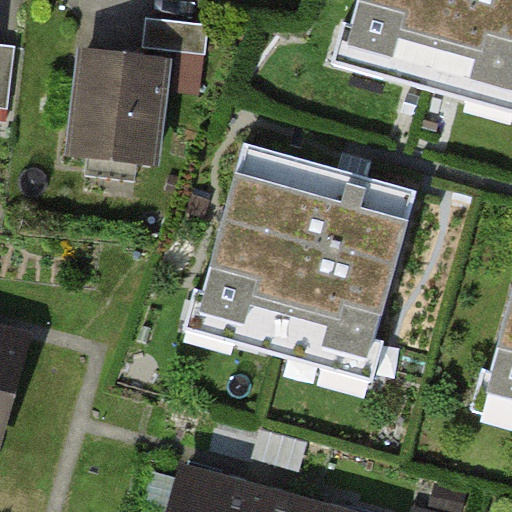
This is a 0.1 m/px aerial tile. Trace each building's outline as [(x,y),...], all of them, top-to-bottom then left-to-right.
[(511,0),(360,0),(349,41),(342,39),(332,76),(511,127),(511,0)] [(211,26),(148,19),(145,49),(208,56),(211,26)] [(0,109),(9,111),(17,48),(0,46),(0,109)] [(167,67),(87,57),(75,152),(155,162),(167,67)] [(422,209),(251,161),(210,307),(201,304),(189,345),(379,398),(390,359),(380,357),(422,209)] [(511,293),(487,384),(481,382),(469,425),(511,437),(511,293)] [(0,430),(24,345),(0,338),(0,430)] [(306,445),(264,434),(258,458),(299,469),(306,445)] [(317,511),(186,475),(175,511),(317,511)]
